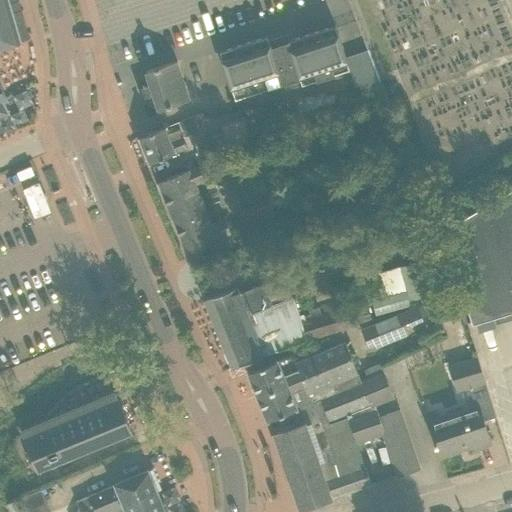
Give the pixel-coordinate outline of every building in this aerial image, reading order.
[(7,0),(0,0),(0,49),(9,47),(8,45),(20,42),(7,0)] [(302,85),(349,70),(334,26),(289,41),(287,35),(268,41),(267,36),(219,52),(235,100),(281,85),(283,89),(301,83),(302,85)] [(158,110),(189,99),(177,60),(145,71),(150,85),(145,86),(148,98),(153,95),(158,110)] [(356,88),(379,84),(374,70),(352,77),(356,88)] [(194,116),(180,121),(185,135),(199,129),(194,116)] [(199,160),(253,144),(244,117),(219,125),(222,134),(194,142),(199,160)] [(182,137),(169,142),(163,128),(138,138),(149,164),(186,148),(182,137)] [(196,185),(210,179),(205,167),(191,173),(190,169),(157,182),(171,218),(204,205),(196,185)] [(511,191),(444,231),(462,291),(472,325),(508,314),(509,318),(511,317),(511,191)] [(224,217),(211,222),(204,205),(171,218),(186,253),(219,240),(217,236),(230,231),(224,217)] [(257,245),(302,230),(297,213),(251,227),(257,245)] [(399,268),(406,292),(408,301),(423,297),(414,264),(399,268)] [(282,290),(268,295),(264,285),(239,293),(237,286),(205,299),(217,329),(264,311),(294,303),(292,297),(285,299),(282,290)] [(408,301),(406,292),(372,301),(376,315),(409,306),(408,301)] [(232,368),(306,338),(294,303),(264,311),(217,329),(232,368)] [(417,307),(361,329),(370,349),(406,334),(402,324),(421,317),(417,307)] [(309,340),(345,327),(339,309),(302,322),(309,340)] [(257,395),(352,356),(346,341),(295,362),(292,354),(247,372),(257,395)] [(319,399),(362,381),(352,356),(257,395),(267,420),(319,399)] [(455,391),(485,382),(477,357),(447,366),(455,391)] [(374,407),(394,399),(383,372),(362,381),(319,399),(328,423),(346,416),(356,443),(383,433),(398,475),(418,468),(398,409),(379,417),(374,407)] [(115,392),(22,431),(27,443),(26,443),(37,469),(131,430),(121,404),(120,405),(115,392)] [(346,416),(328,423),(319,399),(267,420),(268,422),(285,415),(291,430),(274,437),(299,510),(371,485),(356,443),(346,416)] [(473,450),(490,444),(477,405),(427,422),(435,447),(437,446),(440,457),(472,446),(473,450)] [(164,511),(156,490),(148,470),(75,501),(79,511),(164,511)] [(50,511),(45,500),(40,489),(18,498),(24,511),(50,511)] [(16,511),(19,511),(15,501),(15,500),(4,505),(6,511),(16,511)]
